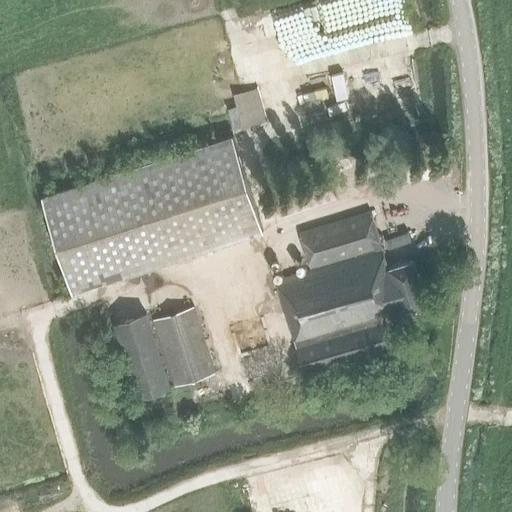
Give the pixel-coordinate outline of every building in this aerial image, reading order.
[(255,13),(260,37),(302,28),(297,3),(255,13)] [(340,95),(356,94),(354,73),(312,76),(313,86),(339,84),(340,95)] [(242,91),(246,103),(237,105),(242,127),(273,119),(265,85),(242,91)] [(73,290),(265,229),(233,131),(42,193),(73,290)] [(267,190),(268,193),(277,220),(338,198),(329,168),(267,190)] [(445,211),(408,213),(408,223),(445,221),(445,211)] [(372,212),(321,226),(303,231),(313,268),(276,279),(305,373),(392,346),(382,316),(401,308),(402,312),(429,305),(415,257),(388,265),(372,212)] [(413,230),(393,236),(396,246),(416,239),(413,230)] [(175,384),(216,370),(196,305),(154,318),(175,384)] [(171,386),(146,312),(113,323),(138,397),(171,386)]
